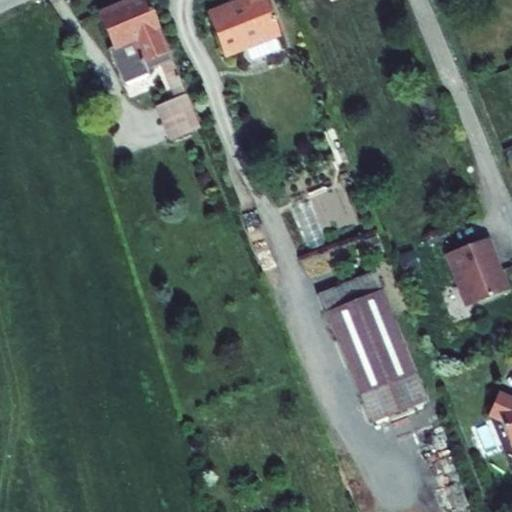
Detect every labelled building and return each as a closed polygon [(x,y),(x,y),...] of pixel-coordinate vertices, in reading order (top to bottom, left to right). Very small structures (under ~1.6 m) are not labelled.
[(168,70),(140,0),(136,0),(97,15),(110,49),(124,84),(145,76),(144,74),(156,69),(158,74),(168,70)] [(225,0),(217,4),(234,45),(247,39),(253,53),(278,43),(273,29),(279,27),(268,0),(225,0)] [(217,4),(206,8),(223,49),(234,45),(217,4)] [(119,86),(124,84),(110,49),(105,50),(119,86)] [(193,136),(168,70),(158,74),(169,104),(149,112),(163,148),(193,136)] [(480,240),(438,257),(457,305),(462,308),(501,293),(480,240)] [(312,282),(364,413),(423,391),(371,259),(312,282)] [(511,392),(505,395),(487,387),(477,410),(490,416),(501,442),(511,437),(511,392)]
